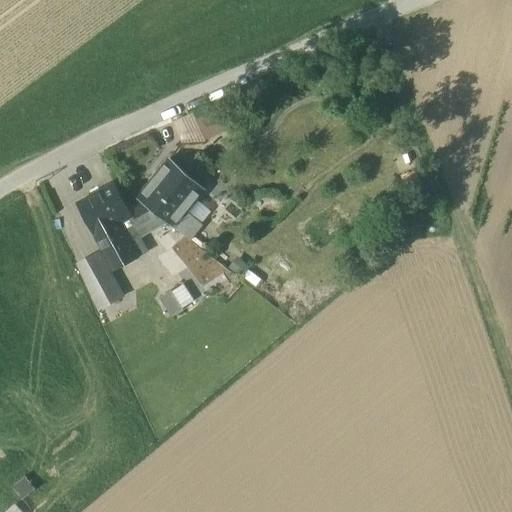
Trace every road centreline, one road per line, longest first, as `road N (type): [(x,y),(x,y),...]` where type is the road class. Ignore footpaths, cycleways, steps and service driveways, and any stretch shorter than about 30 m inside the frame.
road 1 (residential): [(404,0),(0,191)]
road 2 (track): [(369,16),(511,364)]
